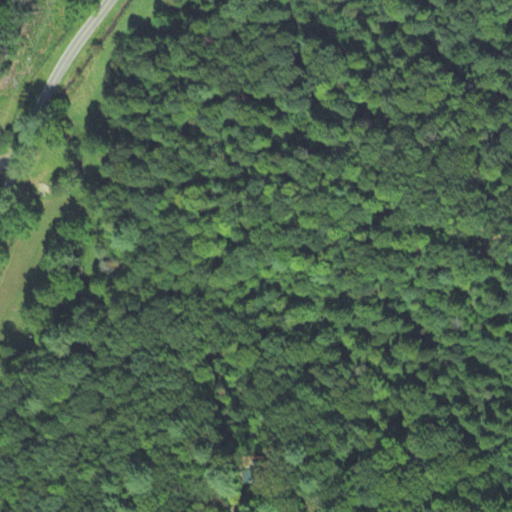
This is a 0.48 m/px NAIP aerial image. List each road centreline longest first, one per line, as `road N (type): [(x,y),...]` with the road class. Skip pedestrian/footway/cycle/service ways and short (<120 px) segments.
road 1 (residential): [(240,511),(253,490),(442,491),(491,511)]
road 2 (residential): [(0,202),(62,63),(107,0)]
